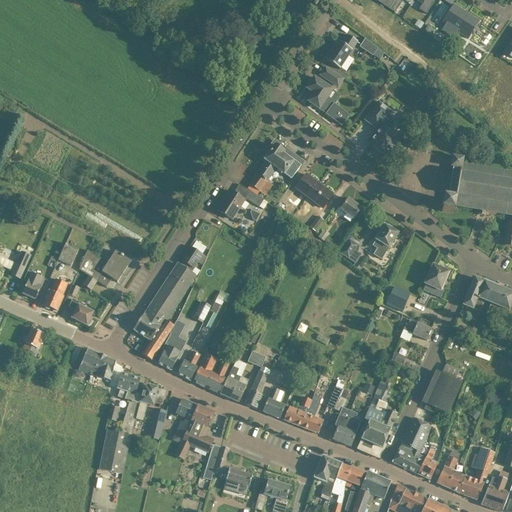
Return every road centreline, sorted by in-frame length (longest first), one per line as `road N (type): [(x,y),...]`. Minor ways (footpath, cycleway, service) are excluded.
road 1 (unclassified): [(110,349),(264,103)]
road 2 (residential): [(472,259),(264,103)]
road 3 (unclassified): [(321,444),(110,349)]
road 4 (residential): [(382,469),(472,259)]
road 5 (unclassified): [(264,103),(331,0)]
